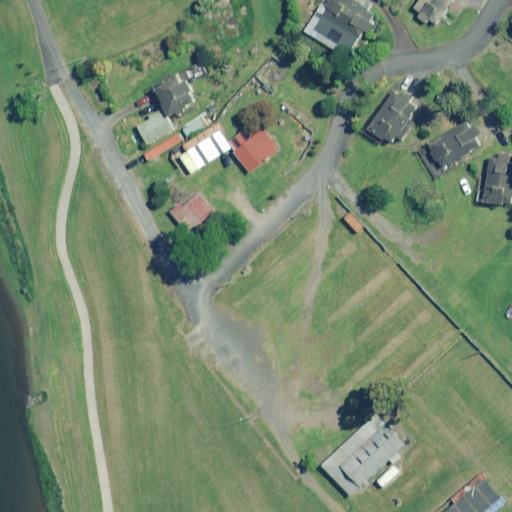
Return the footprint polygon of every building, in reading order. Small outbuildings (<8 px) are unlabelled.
[(349,0),(329,0),(310,33),(349,57),(374,15),(349,0)] [(419,0),(412,11),(436,27),(454,0),(419,0)] [(502,59),(492,53),(479,74),(508,93),(511,86),(511,59),(505,55),(502,59)] [(266,84),(257,75),(249,83),(257,92),(266,84)] [(178,78),(154,91),(168,116),(193,103),(188,94),(190,93),(184,82),(182,83),(178,78)] [(274,91),(267,84),(259,91),(266,99),(274,91)] [(418,102),(391,87),(365,133),(392,149),(418,102)] [(137,127),(147,145),(173,130),(161,110),(149,117),(150,120),(137,127)] [(187,136),(203,126),(199,120),(183,130),(187,136)] [(234,153),(249,173),(277,151),(274,147),(276,146),(257,121),(229,143),(235,151),(234,153)] [(480,150),(460,122),(422,149),(442,177),(480,150)] [(303,138),(292,130),(285,139),(295,148),(303,138)] [(219,133),(187,153),(197,169),(229,149),(219,133)] [(178,134),(145,155),(149,161),(182,141),(178,134)] [(511,156),(488,154),(483,206),(511,209),(511,156)] [(189,182),(178,171),(169,180),(180,191),(189,182)] [(218,217),(198,192),(173,212),(193,237),(218,217)] [(309,471),(341,503),(399,447),(367,414),(309,471)] [(435,511),(487,511),(499,502),(477,477),(435,511)]
